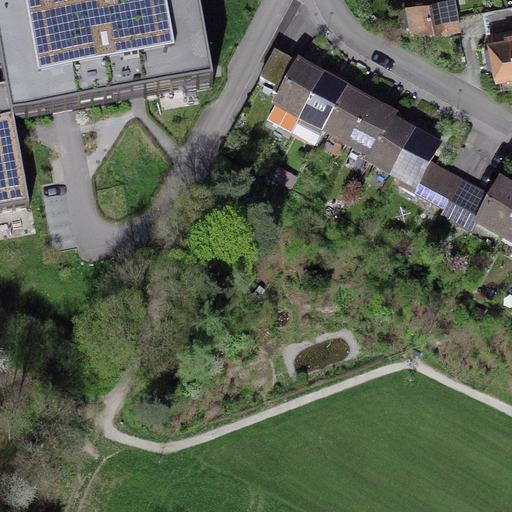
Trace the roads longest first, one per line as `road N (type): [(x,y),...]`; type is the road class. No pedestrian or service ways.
road 1 (residential): [(327,0),(355,38),(511,125)]
road 2 (unknown): [(156,222),(111,238),(87,231),(70,127)]
